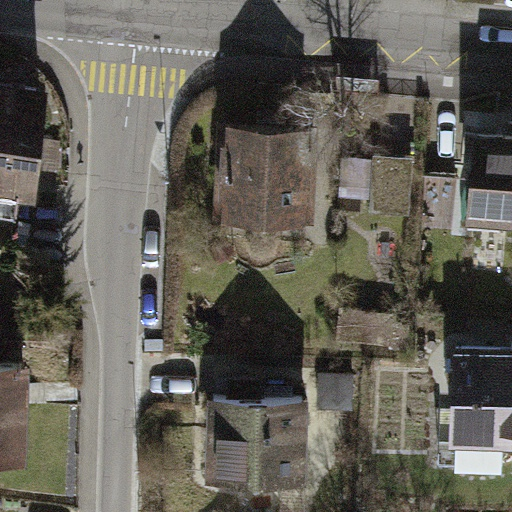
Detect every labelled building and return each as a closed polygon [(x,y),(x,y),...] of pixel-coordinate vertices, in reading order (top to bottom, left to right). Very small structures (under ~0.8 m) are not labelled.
[(0,183),(34,187),(45,91),(0,85),(0,183)] [(340,128),(234,124),(230,226),(337,230),(340,128)] [(511,136),(494,135),(490,227),(511,227),(511,136)] [(420,208),(421,154),(380,154),(380,208),(420,208)] [(511,345),(465,345),(462,445),(511,445),(511,345)] [(0,361),(0,464),(54,468),(60,365),(0,361)] [(328,511),(330,392),(211,391),(209,511),(328,511)]
